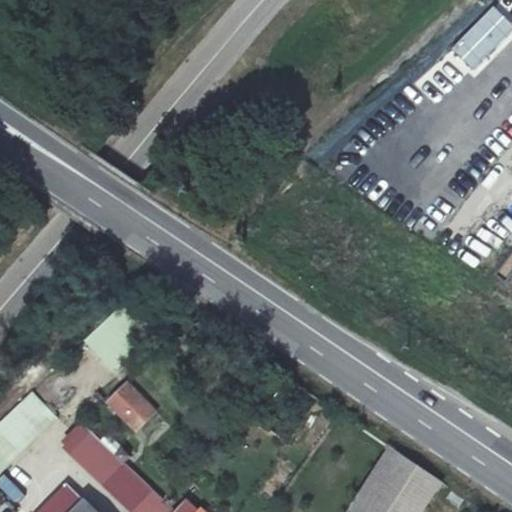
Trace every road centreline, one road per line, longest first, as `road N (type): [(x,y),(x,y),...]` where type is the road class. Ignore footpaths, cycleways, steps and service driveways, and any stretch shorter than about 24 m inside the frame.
road 1 (primary): [(511,477),(0,126)]
road 2 (unclassified): [(261,0),(0,312)]
